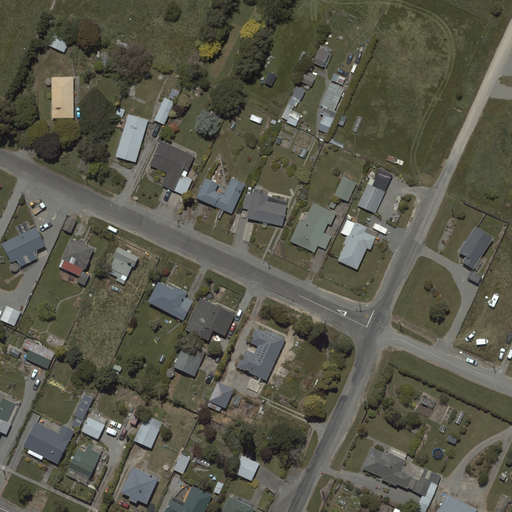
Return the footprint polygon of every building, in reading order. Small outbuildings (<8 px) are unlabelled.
[(99,21),(93,29),(100,35),(107,27),(99,21)] [(55,32),(48,46),(62,53),(69,39),(55,32)] [(333,54),(321,47),(314,61),(325,67),(333,54)] [(108,68),(107,52),(95,52),(96,69),(108,68)] [(176,70),(173,76),(183,81),(186,75),(176,70)] [(72,76),(52,76),(53,117),(73,117),(72,76)] [(343,88),(329,83),(320,106),(333,111),(343,88)] [(176,101),(165,96),(153,120),(165,125),(176,101)] [(281,116),(286,120),(285,122),(296,128),(303,115),(293,109),(296,104),(291,100),(281,116)] [(149,120),(127,114),(115,154),(137,161),(149,120)] [(333,119),(324,115),(318,129),(327,133),(333,119)] [(407,135),(401,131),(394,142),(401,146),(407,135)] [(194,156),(163,141),(151,164),(165,171),(159,183),(183,195),(192,178),(184,175),(194,156)] [(355,183),(341,176),(333,195),(348,201),(355,183)] [(196,197),(219,207),(217,212),(222,215),(224,210),(232,213),(245,183),(232,177),(227,187),(205,177),(196,197)] [(383,193),(365,184),(356,204),(375,212),(383,193)] [(268,195),(253,193),(247,218),(285,226),(289,206),(267,201),(268,195)] [(333,212),(308,200),(289,241),(313,252),(317,245),(326,250),(332,236),(323,232),(333,212)] [(339,232),(346,235),(337,260),(357,270),(366,247),(370,249),(374,237),(364,232),(367,226),(356,222),(346,218),(339,232)] [(34,227),(2,244),(12,263),(17,261),(21,268),(39,258),(36,252),(45,247),(34,227)] [(492,239),(474,227),(459,253),(465,256),(461,262),(474,270),(492,239)] [(90,260),(88,258),(92,247),(87,245),(88,241),(75,235),(73,239),(71,238),(58,268),(80,277),(83,269),(86,270),(90,260)] [(113,257),(134,268),(139,258),(118,247),(113,257)] [(134,268),(113,257),(106,271),(118,278),(117,281),(126,285),(134,268)] [(466,278),(471,281),(466,288),(473,292),(477,285),(476,284),(481,276),(470,270),(466,278)] [(188,292),(160,277),(147,302),(183,321),(193,303),(185,299),(188,292)] [(236,312),(201,296),(185,331),(207,341),(212,330),(225,337),(236,312)] [(21,313),(5,306),(0,316),(0,320),(14,327),(21,313)] [(253,354),(242,350),(238,367),(266,381),(284,340),(255,327),(250,343),(257,346),(253,354)] [(29,339),(20,357),(47,369),(55,352),(29,339)] [(206,352),(186,343),(174,367),(194,376),(206,352)] [(234,387),(217,381),(207,407),(218,412),(220,406),(226,409),(234,387)] [(83,421),(93,399),(82,394),(73,416),(83,421)] [(429,417),(437,402),(423,395),(415,410),(429,417)] [(0,399),(0,434),(1,432),(8,434),(21,404),(3,397),(2,400),(0,399)] [(150,448),(162,423),(144,415),(133,440),(150,448)] [(89,418),(81,431),(98,440),(105,426),(89,418)] [(42,460),(44,458),(58,465),(75,433),(63,426),(59,434),(38,422),(24,446),(30,449),(29,453),(42,460)] [(84,452),(79,449),(66,476),(86,485),(102,450),(88,443),(84,452)] [(425,473),(404,464),(405,461),(370,449),(362,471),(421,495),(414,511),(425,511),(438,484),(436,483),(440,475),(427,469),(425,473)] [(191,457),(180,452),(172,470),(182,475),(191,457)] [(259,463),(241,456),(232,473),(250,482),(259,463)] [(122,492),(131,496),(129,500),(137,504),(139,500),(146,503),(158,477),(134,466),(122,492)] [(224,483),(217,480),(212,490),(219,493),(224,483)] [(173,500),(167,511),(204,511),(212,495),(194,487),(186,505),(173,500)] [(252,511),(255,508),(224,491),(216,505),(224,510),(222,511),(252,511)] [(474,511),(476,509),(444,496),(436,511),(474,511)]
